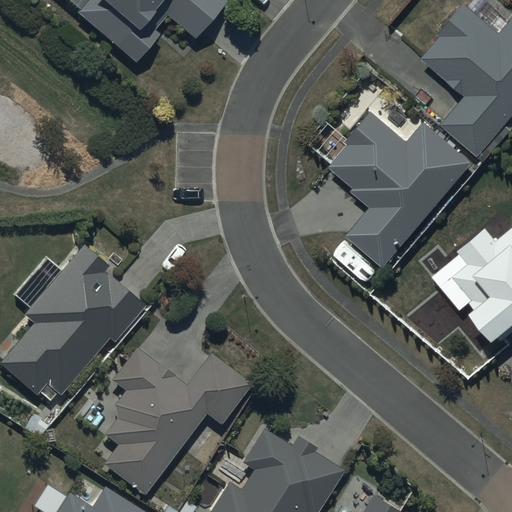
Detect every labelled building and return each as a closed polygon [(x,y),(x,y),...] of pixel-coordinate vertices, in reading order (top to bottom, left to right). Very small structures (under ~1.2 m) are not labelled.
[(68,0),(77,7),(75,10),(132,61),(157,33),(152,29),(165,14),(193,38),(226,0),(225,0),(68,0)] [(478,155),(511,115),(511,15),(500,29),(465,0),(463,0),(438,29),(442,33),(423,55),(468,94),(442,124),(478,155)] [(384,265),(471,160),(425,120),(407,140),(371,109),(345,139),(348,141),(329,163),(356,185),(352,190),(370,205),(346,234),(384,265)] [(511,224),(497,237),(486,224),(456,249),(467,263),(452,275),(475,304),(471,308),(494,336),(497,333),(502,340),(511,331),(511,224)] [(108,269),(82,245),(22,313),(33,322),(0,359),(0,364),(34,394),(36,391),(48,401),(56,392),(58,394),(109,337),(114,341),(145,305),(106,271),(108,269)] [(186,383),(135,346),(110,381),(122,389),(108,410),(116,416),(104,434),(116,443),(102,463),(145,493),(204,412),(220,424),(250,382),(208,352),(186,383)] [(290,444),(263,427),(242,463),(251,469),(240,488),(227,480),(207,511),(315,511),(341,468),(313,451),(316,446),(296,434),(290,444)] [(145,511),(103,486),(101,489),(82,477),(71,493),(67,491),(53,511),(42,511),(38,509),(36,511),(145,511)] [(398,511),(372,496),(361,511),(341,511),(340,511),(398,511)]
